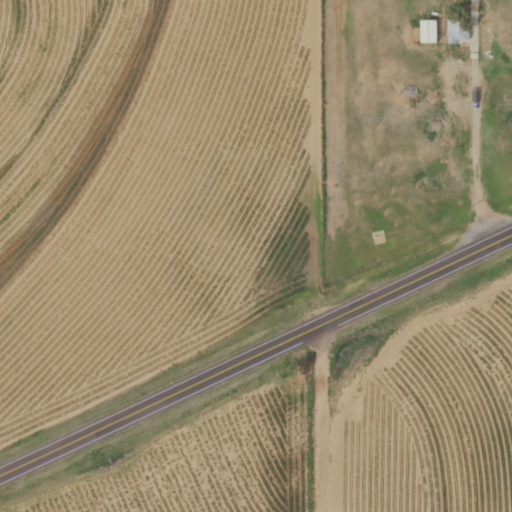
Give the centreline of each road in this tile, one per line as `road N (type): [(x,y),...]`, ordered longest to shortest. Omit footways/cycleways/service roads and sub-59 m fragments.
road 1 (primary): [(0,472),(511,228)]
road 2 (residential): [(329,511),(328,316)]
